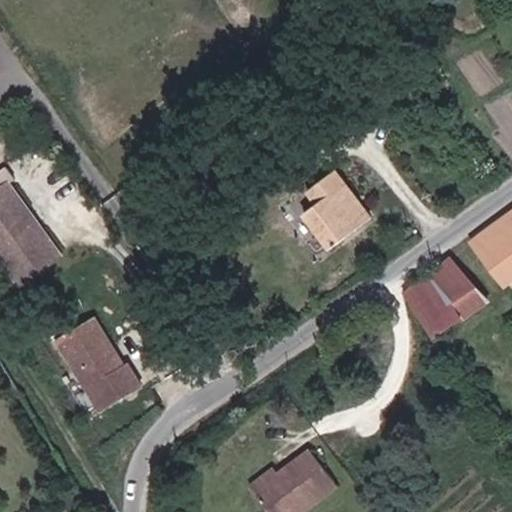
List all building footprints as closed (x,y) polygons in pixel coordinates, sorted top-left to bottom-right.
[(331,244),(373,210),(350,179),(338,187),(348,200),(334,211),(317,225),(331,244)] [(324,198),(334,211),(348,200),(338,187),(324,198)] [(67,267),(14,197),(0,207),(0,256),(29,295),(67,267)] [(331,244),(342,259),(386,227),(373,210),(331,244)] [(511,228),(486,248),(511,284),(511,228)] [(479,330),(505,315),(459,270),(444,286),(479,330)] [(450,348),(479,330),(444,286),(418,304),(450,348)] [(142,390),(133,375),(130,377),(126,372),(127,367),(111,342),(75,365),(111,421),(128,410),(136,423),(159,408),(146,387),(142,390)] [(136,423),(128,410),(111,421),(120,433),(136,423)] [(272,511),(275,511),(331,473),(310,442),(275,465),(252,481),(272,511)] [(245,472),(252,481),(275,465),(269,456),(245,472)] [(275,511),(288,511),(336,481),(331,473),(275,511)] [(288,511),(298,511),(338,485),(336,481),(288,511)]
